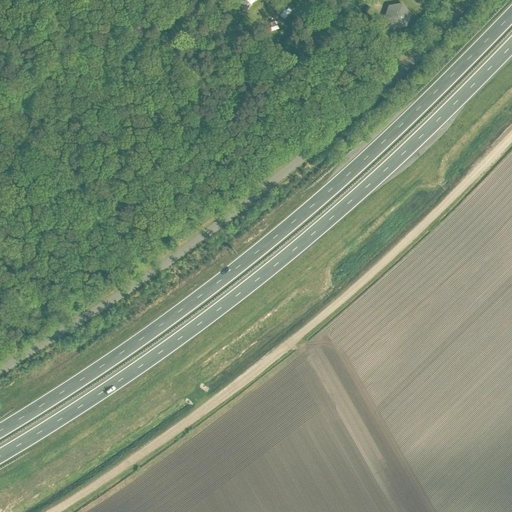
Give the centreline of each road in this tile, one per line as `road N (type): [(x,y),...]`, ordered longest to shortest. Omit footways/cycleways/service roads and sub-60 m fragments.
road 1 (trunk): [(511,14),(285,229),(172,317),(0,430)]
road 2 (trunk): [(0,456),(183,335),(298,246),(511,44)]
road 3 (unclassified): [(0,372),(152,273),(289,167),(401,73),(470,0)]
road 4 (track): [(511,136),(360,282),(108,482),(55,511)]
